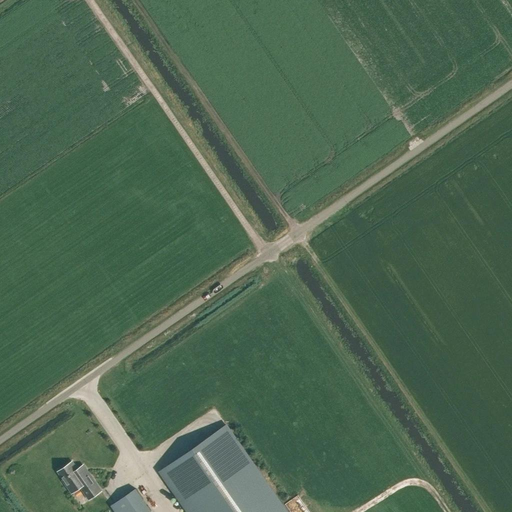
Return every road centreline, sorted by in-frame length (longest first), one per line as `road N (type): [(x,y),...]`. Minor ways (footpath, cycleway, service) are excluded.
road 1 (unclassified): [(0,441),(511,85)]
road 2 (track): [(89,0),(442,511)]
road 3 (track): [(296,235),(134,0)]
